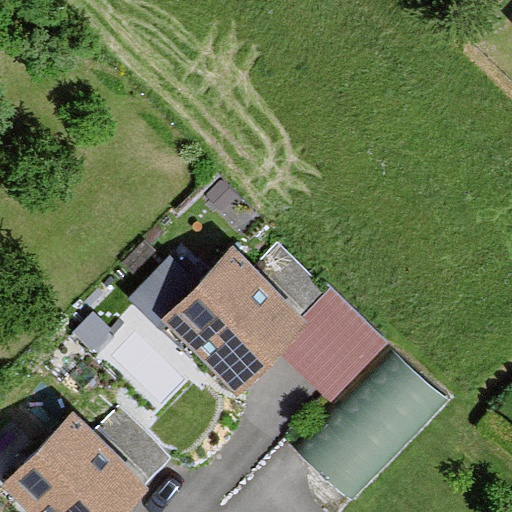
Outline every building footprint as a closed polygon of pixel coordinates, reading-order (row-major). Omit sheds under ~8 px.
[(308,326),(337,296),(280,238),(250,268),(308,326)] [(163,309),(203,268),(175,241),(135,283),(163,309)] [(250,268),(230,248),(163,321),(202,358),(235,393),(284,354),(308,326),(250,268)] [(389,347),(337,296),(284,354),(330,402),(389,347)] [(399,337),(303,438),(356,488),(451,386),(399,337)] [(143,491),(174,461),(120,406),(89,436),(143,491)] [(89,436),(70,417),(12,473),(50,511),(121,511),(143,491),(89,436)]
